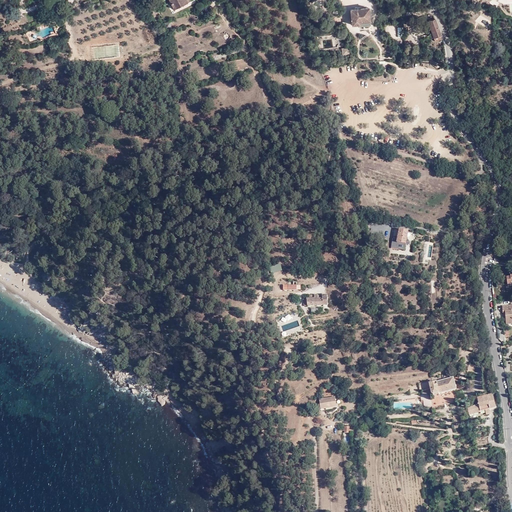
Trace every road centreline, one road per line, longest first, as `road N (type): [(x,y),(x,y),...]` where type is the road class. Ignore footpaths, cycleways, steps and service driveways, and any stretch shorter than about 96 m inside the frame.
road 1 (residential): [(428,0),(449,48),(454,113),(497,187),(484,268)]
road 2 (unclassified): [(484,268),(511,438)]
